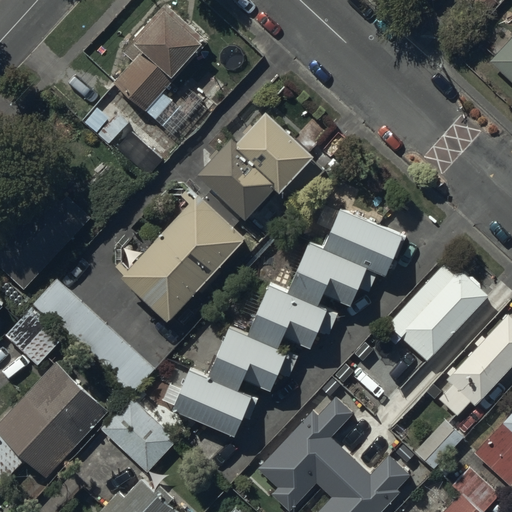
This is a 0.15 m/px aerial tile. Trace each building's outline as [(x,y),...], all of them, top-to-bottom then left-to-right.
[(145,105),(212,36),(174,0),(167,0),(134,35),(145,45),(115,76),(145,105)] [(511,32),(490,56),(511,76),(511,32)] [(118,108),(92,84),(75,102),(101,126),(118,108)] [(280,183),(313,146),(264,101),(237,130),(231,125),(194,166),(213,183),(204,193),(197,186),(121,269),(166,311),(244,227),(235,220),(274,177),(280,183)] [(110,161),(78,194),(101,216),(133,183),(110,161)] [(0,265),(27,290),(92,219),(53,182),(0,238),(0,265)] [(408,226),(338,198),(321,241),(308,236),(287,288),(269,280),(249,330),(229,322),(209,374),(189,366),(175,401),(232,424),(239,407),(250,411),(257,394),(236,385),(242,371),(269,382),(276,365),(289,370),(296,351),(275,342),(280,329),(309,340),(315,323),(329,329),(337,309),(316,300),(321,288),(352,300),(357,287),(372,293),(380,272),(388,275),(408,226)] [(490,289),(450,252),(388,319),(428,356),(490,289)] [(130,390),(153,365),(58,276),(35,301),(130,390)] [(476,401),(511,360),(511,311),(507,307),(445,376),(451,380),(438,395),(457,411),(471,396),(476,401)] [(65,339),(33,309),(7,337),(38,367),(65,339)] [(111,405),(56,357),(0,419),(0,427),(51,473),(111,405)] [(178,433),(131,391),(101,424),(148,466),(178,433)] [(399,485),(413,470),(389,447),(370,467),(333,432),(355,409),(336,391),(316,411),(312,408),(258,465),(279,484),(273,489),(290,505),(317,476),(334,492),(314,511),(379,511),(402,488),(399,485)] [(511,407),(475,448),(511,480),(511,407)] [(447,414),(415,446),(433,464),(465,433),(447,414)] [(0,482),(26,455),(0,430),(0,482)] [(453,481),(483,508),(499,490),(469,463),(453,481)] [(183,511),(141,474),(125,492),(119,486),(95,511),(183,511)] [(485,511),(461,489),(438,511),(426,511),(427,511),(426,511),(485,511)]
